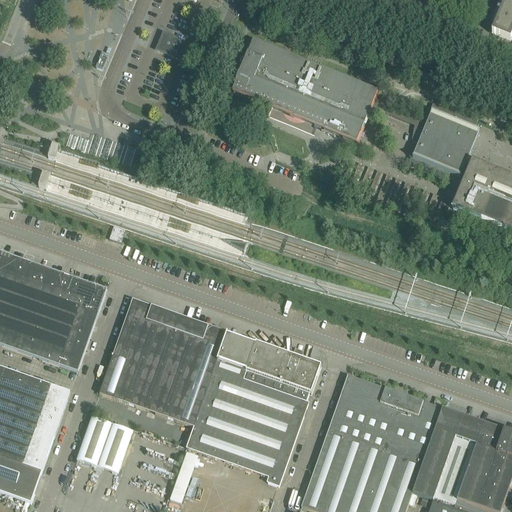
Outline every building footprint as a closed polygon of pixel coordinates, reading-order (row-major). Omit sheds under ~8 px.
[(511,0),(506,0),(504,7),(504,8),(492,36),(511,43),(511,39),(511,0)] [(157,52),(174,59),(180,42),(164,35),(157,52)] [(233,93),(272,109),(358,144),(367,123),(372,125),(374,119),(369,117),(372,110),(414,127),(409,159),(410,159),(407,167),(451,185),(454,178),(460,180),(479,134),(474,131),(477,124),(433,106),(430,112),(428,110),(423,122),(420,123),(386,109),(389,101),(390,102),(391,101),(384,99),(381,100),(380,103),(376,101),(378,96),(320,72),(322,70),(312,66),(311,68),(253,45),(245,66),(240,64),(237,70),(242,72),(239,79),(233,93)] [(102,73),(108,59),(102,56),(96,70),(102,73)] [(511,180),(472,164),(453,211),(511,235),(511,180)] [(114,229),(110,242),(121,246),(125,233),(114,229)] [(248,246),(224,243),(244,255),(248,246)] [(0,348),(77,375),(106,293),(0,255),(0,348)] [(152,309),(141,305),(133,302),(113,359),(132,365),(152,309)] [(152,309),(132,365),(119,403),(138,410),(171,316),(152,309)] [(138,410),(194,430),(227,335),(171,316),(138,410)] [(227,335),(194,430),(186,451),(269,480),(281,484),(308,406),(306,405),(309,397),(311,397),(321,369),(227,335)] [(119,403),(132,365),(113,359),(100,397),(119,403)] [(0,495),(31,506),(42,475),(70,395),(0,370),(0,495)] [(348,378),(302,510),(306,511),(364,511),(404,398),(348,378)] [(406,511),(422,468),(442,411),(404,398),(364,511),(406,511)] [(511,435),(477,423),(442,411),(412,496),(433,504),(434,502),(462,511),(502,511),(511,484),(511,435)] [(92,420),(77,463),(98,471),(113,428),(92,420)] [(113,428),(98,471),(119,478),(134,435),(113,428)] [(187,455),(171,503),(183,507),(199,459),(187,455)] [(279,489),(281,484),(269,480),(268,485),(279,489)] [(270,511),(274,503),(257,497),(251,511),(270,511)]
